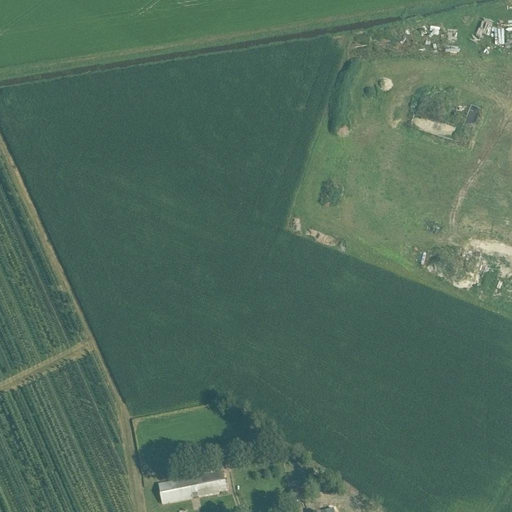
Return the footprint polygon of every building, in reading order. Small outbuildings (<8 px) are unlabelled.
[(511,152),(511,120),(481,110),(471,139),(511,152)] [(392,192),(473,213),(487,157),(406,137),(392,192)] [(511,167),(505,164),(484,223),(511,232),(511,167)] [(159,485),(162,505),(227,492),(223,472),(159,485)] [(292,492),(294,502),(309,499),(307,489),(292,492)]
